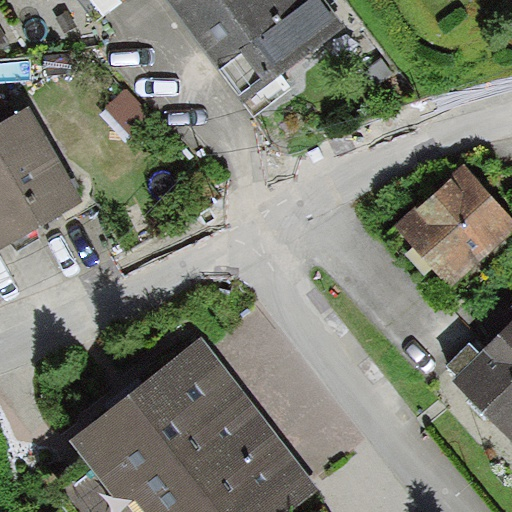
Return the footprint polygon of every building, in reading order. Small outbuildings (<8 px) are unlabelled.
[(120,1),(119,0),(80,0),(95,20),(120,1)] [(167,0),(219,69),(255,116),(293,87),(282,73),(345,25),(325,0),(167,0)] [(28,114),(0,129),(0,264),(85,216),(28,114)] [(511,231),(511,228),(460,174),(397,234),(451,290),(511,231)] [(511,312),(473,351),(470,347),(449,368),(460,379),(455,383),(511,440),(511,312)] [(306,511),(328,494),(204,348),(68,454),(85,475),(37,511),(306,511)]
